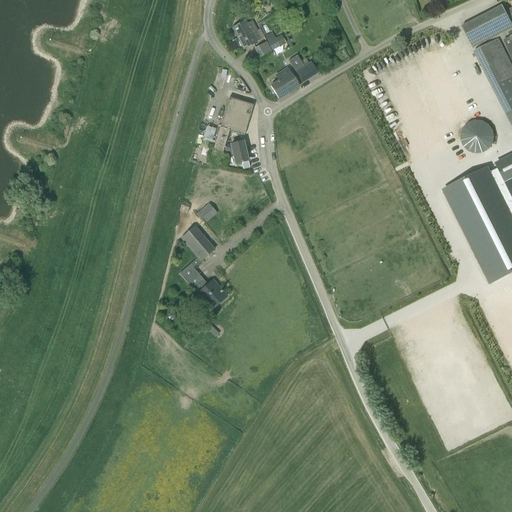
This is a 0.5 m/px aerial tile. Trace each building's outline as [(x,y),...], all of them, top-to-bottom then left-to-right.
[(511,7),(506,10),(503,3),(461,24),(473,47),(511,27),(511,7)] [(256,43),(256,42),(264,38),(259,29),(257,31),(252,22),(246,25),(245,22),(232,29),(243,50),(256,43)] [(272,51),(281,47),(276,38),(274,39),(272,35),(266,38),(272,51)] [(504,117),(511,113),(511,71),(497,40),(473,51),(504,117)] [(266,43),(254,49),(259,59),(271,52),(266,43)] [(318,75),(312,65),(305,70),(298,58),(289,64),(303,85),(318,75)] [(279,100),(298,88),(286,70),(277,76),(280,81),(271,87),(279,100)] [(243,142),(230,145),(226,144),(230,131),(244,136),(253,106),(229,98),(220,128),(212,126),(209,136),(213,138),(213,137),(217,138),(215,142),(204,138),(202,143),(214,147),(209,163),(223,168),(228,153),(232,155),(235,165),(248,162),(243,142)] [(463,147),(468,151),(473,153),(479,153),(484,152),(489,148),(492,144),(493,139),(493,134),(492,129),(488,124),(484,121),(479,120),(473,120),(468,122),(463,126),(460,131),(459,136),(460,142),(463,147)] [(511,154),(464,179),(442,190),(489,283),(511,271),(511,154)] [(209,204),(196,214),(204,224),(217,214),(209,204)] [(195,227),(180,239),(197,259),(179,274),(197,295),(210,310),(225,297),(212,282),(208,286),(193,268),(200,262),(215,250),(195,227)] [(479,306),(492,333),(507,326),(495,301),(487,305),(486,302),(479,306)]
